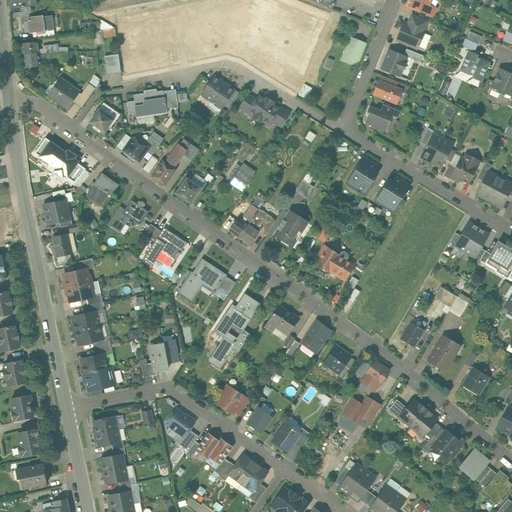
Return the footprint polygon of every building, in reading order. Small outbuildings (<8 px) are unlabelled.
[(409,0),(407,6),(433,17),(437,8),(429,5),(430,0),(409,0)] [(428,21),(411,14),(407,25),(423,32),(428,21)] [(29,17),(29,20),(28,20),(29,21),(31,33),(33,33),(44,31),(44,29),(42,18),(42,15),(29,17)] [(51,17),(42,18),(44,29),(51,28),(53,28),(51,17)] [(80,23),(80,31),(100,30),(100,23),(88,23),(80,23)] [(511,43),(511,24),(510,23),(503,40),(511,43)] [(407,25),(405,25),(403,31),(399,30),(396,38),(418,47),(424,33),(423,32),(407,25)] [(44,31),(33,33),(33,39),(53,36),(51,28),(44,29),(44,31)] [(482,37),(470,31),(466,39),(477,44),(478,44),(482,37)] [(365,44),(351,38),(342,60),(356,66),(365,44)] [(466,39),(465,39),(463,45),(474,50),(477,44),(466,39)] [(37,42),(21,44),(23,55),(39,53),(38,50),(37,42)] [(58,44),(43,46),(43,49),(38,50),(39,53),(47,52),(53,51),(68,51),(68,48),(59,48),(58,44)] [(423,56),(406,49),(404,55),(406,57),(421,63),(423,56)] [(404,55),(389,50),(381,69),(399,76),(401,70),(403,70),(406,69),(407,67),(406,64),(404,63),(406,57),(404,55)] [(68,51),(53,51),(47,52),(47,59),(60,58),(60,63),(68,62),(68,51)] [(39,53),(23,55),(24,67),(40,65),(40,60),(47,59),(47,52),(39,53)] [(477,55),(469,52),(461,70),(469,74),(470,71),(475,73),(473,77),(481,81),(489,63),(481,59),(480,60),(476,58),(477,55)] [(118,54),(104,56),(107,74),(121,72),(118,54)] [(511,74),(499,69),(494,82),(491,87),(492,87),(511,96),(511,74)] [(213,76),(201,93),(211,101),(224,84),(213,76)] [(398,82),(381,76),(379,81),(396,88),(398,82)] [(488,79),(482,93),(488,96),(492,87),(491,87),(494,82),(488,79)] [(79,92),(62,80),(55,90),(56,90),(52,97),(68,108),(79,92)] [(445,95),(450,82),(446,80),(440,93),(445,95)] [(379,81),(378,81),(373,94),(397,103),(402,91),(396,88),(379,81)] [(89,84),(78,98),(85,103),(95,88),(89,84)] [(224,84),(211,101),(222,109),(225,104),(234,91),(224,84)] [(127,102),(129,115),(136,114),(136,117),(166,113),(166,109),(178,107),(175,89),(156,92),(156,89),(144,91),(144,94),(134,95),(134,100),(127,102)] [(234,91),(225,104),(230,108),(240,94),(235,91),(234,91)] [(186,93),(177,95),(178,103),(188,101),(186,93)] [(249,94),(240,108),(248,113),(249,112),(257,100),(256,99),(249,94)] [(265,99),(259,95),(256,99),(257,100),(249,112),(254,115),(253,118),(260,122),(262,120),(269,125),(272,121),(271,120),(279,109),(273,105),(274,103),(266,98),(265,99)] [(400,111),(383,104),(381,110),(393,115),(392,116),(397,118),(400,111)] [(381,110),(369,106),(366,113),(368,114),(365,123),(386,131),(392,116),(393,115),(381,110)] [(279,109),(271,120),(272,121),(281,127),(289,113),(280,107),(279,109)] [(108,116),(99,110),(93,118),(90,122),(94,126),(95,125),(104,132),(108,126),(110,128),(118,117),(114,114),(111,112),(108,116)] [(428,128),(420,142),(426,145),(432,134),(434,131),(428,128)] [(309,131),(304,138),(311,143),(316,136),(309,131)] [(432,134),(426,145),(421,156),(431,161),(442,140),(432,134)] [(145,143),(137,137),(133,142),(130,141),(123,151),(139,162),(146,151),(155,139),(150,136),(145,143)] [(67,150),(66,152),(46,138),(35,153),(56,168),(54,171),(66,179),(67,177),(75,182),(79,177),(79,178),(85,169),(77,163),(78,162),(74,159),(76,156),(67,150)] [(155,139),(146,151),(152,155),(160,143),(155,139)] [(175,148),(165,162),(174,168),(183,155),(191,144),(183,139),(176,149),(175,148)] [(442,140),(431,161),(442,167),(446,160),(451,149),(453,145),(442,140)] [(191,144),(183,155),(192,161),(200,150),(191,144)] [(451,149),(446,160),(451,162),(456,152),(451,149)] [(480,161),(468,155),(466,159),(461,156),(455,167),(450,177),(451,177),(459,181),(460,180),(468,184),(480,161)] [(377,166),(362,157),(347,182),(365,194),(377,175),(373,172),(377,166)] [(165,162),(162,160),(151,176),(165,186),(176,170),(174,168),(165,162)] [(486,162),(478,178),(483,181),(488,172),(492,165),(486,162)] [(242,167),(237,163),(225,180),(230,183),(239,171),(242,167)] [(255,172),(243,164),(242,167),(239,171),(250,179),(255,172)] [(455,167),(450,165),(444,176),(450,179),(451,177),(450,177),(455,167)] [(309,170),(303,180),(310,184),(316,174),(309,170)] [(250,179),(239,171),(230,183),(242,191),(250,179)] [(488,172),(483,181),(476,194),(489,200),(500,178),(488,172)] [(118,185),(102,173),(87,194),(102,204),(109,194),(111,196),(118,185)] [(213,178),(208,175),(204,181),(209,185),(209,184),(213,178)] [(391,183),(387,181),(375,200),(394,211),(409,186),(395,177),(391,183)] [(511,184),(500,178),(489,200),(501,207),(508,194),(511,185),(511,184)] [(198,185),(191,180),(190,181),(186,179),(176,193),(190,203),(190,202),(198,190),(200,188),(199,188),(197,186),(198,185)] [(214,179),(208,188),(214,192),(220,183),(214,179)] [(303,180),(296,191),(307,198),(314,186),(310,184),(303,180)] [(209,185),(204,181),(199,188),(200,188),(198,190),(203,194),(209,185),(209,184),(209,185)] [(87,189),(81,185),(75,191),(80,197),(87,189)] [(266,198),(259,193),(255,199),(262,204),(266,198)] [(65,194),(53,196),(55,202),(66,200),(67,200),(65,194)] [(55,202),(43,205),(45,215),(68,209),(66,200),(55,202)] [(149,211),(131,200),(125,209),(120,206),(108,225),(120,233),(121,232),(120,232),(129,218),(140,225),(149,211)] [(336,201),(331,207),(336,210),(340,204),(336,201)] [(253,206),(250,211),(247,212),(244,217),(245,217),(242,220),(248,224),(258,210),(253,206)] [(68,209),(45,215),(48,224),(59,222),(70,219),(68,209)] [(258,210),(248,224),(239,238),(250,245),(259,232),(265,237),(267,234),(261,231),(271,217),(259,209),(258,210)] [(307,223),(289,211),(274,235),(292,247),(307,223)] [(242,220),(238,217),(229,231),(239,238),(248,224),(242,220)] [(271,217),(261,231),(267,234),(276,220),(271,217)] [(70,219),(59,222),(61,227),(68,226),(72,225),(71,219),(70,219)] [(334,226),(323,219),(314,235),(324,241),(334,226)] [(72,225),(68,226),(70,232),(81,230),(80,223),(72,225)] [(460,236),(455,246),(464,252),(478,228),(477,227),(476,227),(474,226),(474,225),(473,225),(469,223),(460,236)] [(151,224),(143,236),(149,240),(150,238),(157,228),(151,224)] [(157,228),(150,238),(155,241),(162,231),(157,228)] [(480,229),(478,228),(464,252),(474,257),(480,248),(488,234),(484,232),(484,231),(483,231),(481,230),(481,229),(480,229)] [(187,243),(169,231),(166,236),(161,233),(162,231),(155,241),(144,259),(152,264),(164,247),(178,257),(180,253),(187,243)] [(455,233),(448,245),(454,248),(455,246),(460,236),(455,233)] [(67,234),(53,238),(57,257),(72,253),(67,234)] [(511,248),(499,241),(488,259),(498,265),(508,271),(511,263),(511,248)] [(330,271),(340,255),(324,245),(318,255),(320,256),(316,263),(321,266),(320,268),(320,271),(325,274),(328,273),(329,271),(330,272),(330,271)] [(485,251),(480,248),(474,257),(473,259),(478,263),(480,260),(485,251)] [(490,254),(485,251),(480,260),(485,263),(488,259),(490,254)] [(340,255),(330,271),(344,279),(353,265),(345,260),(348,257),(347,254),(344,252),(341,253),(340,255)] [(93,258),(79,261),(81,270),(87,269),(95,268),(93,258)] [(498,265),(488,259),(485,263),(496,270),(498,266),(498,265)] [(226,275),(202,260),(197,267),(199,268),(195,274),(192,272),(178,293),(191,301),(204,282),(215,289),(212,293),(214,293),(217,288),(225,276),(226,275)] [(511,263),(508,271),(498,265),(498,266),(496,270),(495,272),(508,280),(511,272),(511,263)] [(81,270),(64,274),(67,288),(90,282),(87,269),(81,270)] [(235,283),(225,276),(217,288),(228,294),(235,283)] [(511,285),(506,281),(499,292),(505,296),(511,285)] [(90,282),(67,288),(70,302),(86,298),(93,296),(90,282)] [(458,297),(440,287),(434,298),(451,308),(458,297)] [(360,292),(354,288),(347,300),(353,303),(360,292)] [(7,291),(0,292),(0,316),(12,314),(10,305),(12,304),(11,298),(9,299),(7,291)] [(270,291),(261,304),(267,308),(276,295),(270,291)] [(238,353),(250,334),(243,330),(261,304),(245,293),(236,307),(232,304),(214,331),(225,339),(235,346),(233,350),(238,353)] [(101,294),(93,296),(86,298),(88,305),(102,302),(103,302),(101,294)] [(505,296),(496,310),(502,313),(505,308),(510,299),(505,296)] [(468,303),(458,297),(451,308),(449,311),(460,317),(468,303)] [(102,302),(88,305),(87,305),(89,313),(96,311),(96,312),(104,310),(102,302)] [(294,316),(279,306),(274,313),(266,324),(266,325),(274,329),(274,330),(276,326),(288,334),(299,319),(294,316)] [(89,313),(72,317),(76,330),(99,325),(96,312),(96,311),(89,313)] [(174,314),(165,315),(166,326),(174,326),(174,314)] [(316,320),(301,343),(316,353),(331,330),(316,320)] [(424,330),(411,322),(400,339),(413,347),(424,330)] [(14,325),(0,328),(0,344),(0,345),(2,352),(19,348),(17,339),(19,339),(18,333),(16,333),(14,325)] [(99,325),(76,330),(79,344),(94,340),(102,339),(102,338),(99,325)] [(290,335),(283,345),(288,348),(294,340),(295,338),(290,335)] [(443,335),(428,361),(427,360),(427,361),(445,372),(446,371),(445,371),(461,346),(443,335)] [(109,336),(102,338),(102,339),(94,340),(96,348),(111,344),(109,336)] [(225,339),(211,359),(221,365),(219,368),(220,369),(233,350),(235,346),(225,339)] [(174,340),(162,343),(163,343),(167,363),(178,361),(177,354),(174,340)] [(288,348),(283,357),(288,361),(300,344),(294,340),(288,348)] [(162,343),(150,346),(153,363),(155,371),(156,371),(168,369),(167,363),(163,343),(162,343)] [(111,344),(96,348),(98,355),(104,354),(105,355),(113,353),(111,344)] [(351,357),(336,346),(323,363),(339,374),(345,365),(351,357)] [(190,353),(183,349),(180,354),(177,354),(178,361),(183,364),(190,353)] [(477,355),(471,352),(465,363),(470,366),(477,355)] [(98,355),(81,359),(84,373),(108,367),(107,367),(105,355),(104,354),(98,355)] [(147,364),(146,359),(140,360),(144,377),(150,376),(147,364)] [(21,360),(4,363),(5,369),(2,370),(4,380),(7,379),(9,386),(26,383),(24,374),(26,373),(25,367),(23,368),(21,360)] [(375,361),(371,367),(363,361),(355,372),(363,378),(361,381),(361,382),(358,386),(366,392),(365,393),(369,395),(373,390),(374,391),(389,370),(375,361)] [(153,363),(147,364),(150,376),(157,375),(156,371),(155,371),(153,363)] [(350,369),(345,365),(339,374),(337,376),(343,381),(350,369)] [(108,367),(84,373),(88,391),(115,384),(111,366),(107,367),(108,367)] [(473,367),(463,384),(479,394),(489,377),(473,367)] [(248,400),(227,387),(222,394),(224,396),(219,404),(232,412),(233,411),(239,402),(244,405),(248,400)] [(31,394),(11,398),(14,411),(11,411),(13,421),(16,420),(16,421),(33,418),(30,401),(32,400),(31,394)] [(319,402),(328,405),(331,397),(322,394),(319,402)] [(380,405),(367,397),(362,405),(353,419),(366,428),(380,405)] [(353,399),(343,414),(353,419),(362,405),(353,399)] [(407,408),(396,399),(388,409),(398,418),(399,416),(407,408)] [(407,408),(399,416),(411,426),(426,409),(420,404),(414,399),(407,408)] [(239,402),(233,411),(238,415),(244,405),(239,402)] [(511,409),(508,407),(497,427),(509,434),(511,431),(511,428),(511,409)] [(262,432),(272,418),(258,408),(248,423),(262,432)] [(194,422),(176,409),(166,423),(171,427),(172,429),(176,432),(178,432),(184,436),(189,429),(194,422)] [(426,409),(411,426),(423,436),(425,434),(435,422),(438,419),(431,414),(432,414),(426,409)] [(150,410),(142,412),(145,424),(153,422),(150,410)] [(115,417),(93,421),(96,434),(117,429),(115,417)] [(286,422),(273,441),(287,451),(293,443),(300,433),(300,432),(299,432),(298,434),(293,430),(293,429),(292,429),(293,427),(286,422)] [(435,422),(425,434),(430,439),(434,435),(440,426),(435,422)] [(300,433),(293,443),(301,449),(311,434),(303,428),(300,432),(300,433)] [(38,429),(18,433),(21,446),(18,446),(20,455),(23,455),(23,456),(40,452),(37,435),(39,435),(38,429)] [(117,429),(96,434),(98,446),(111,444),(120,442),(117,429)] [(199,436),(189,429),(184,436),(178,444),(188,451),(195,441),(199,436)] [(456,440),(446,431),(439,439),(432,447),(433,447),(442,455),(440,459),(445,463),(464,441),(459,437),(456,440)] [(219,441),(208,433),(200,445),(196,450),(196,451),(207,458),(207,459),(209,456),(219,441)] [(430,439),(422,448),(428,453),(433,447),(432,447),(439,439),(434,435),(430,439)] [(221,439),(219,441),(209,456),(207,459),(207,458),(205,461),(216,468),(219,463),(220,464),(224,458),(232,447),(221,439)] [(120,442),(111,444),(112,450),(124,447),(123,441),(120,442)] [(188,451),(186,454),(191,458),(196,451),(196,450),(200,445),(195,441),(188,451)] [(124,447),(112,450),(114,456),(122,454),(125,454),(124,447)] [(489,462),(474,449),(460,466),(475,479),(486,465),(489,462)] [(114,456),(101,458),(103,471),(125,467),(122,454),(114,456)] [(250,460),(243,455),(235,465),(229,474),(241,483),(254,464),(249,461),(250,460)] [(224,458),(220,464),(219,463),(216,468),(214,471),(220,475),(229,462),(224,458)] [(30,461),(16,463),(17,469),(31,466),(30,461),(29,461),(30,461)] [(229,462),(220,475),(219,476),(225,480),(229,474),(235,465),(230,461),(229,462)] [(17,469),(15,470),(19,470),(23,488),(46,484),(44,472),(44,471),(43,464),(31,466),(17,469)] [(254,464),(241,483),(253,491),(253,492),(259,483),(267,472),(260,467),(260,468),(254,464)] [(340,486),(339,487),(349,494),(366,471),(355,464),(350,471),(340,486)] [(486,465),(475,479),(479,483),(491,469),(486,465)] [(125,467),(103,471),(106,484),(119,481),(128,479),(127,479),(125,467)] [(344,467),(335,482),(340,486),(350,471),(344,467)] [(491,469),(479,483),(485,488),(497,474),(491,469)] [(366,471),(349,494),(359,501),(360,500),(367,490),(376,478),(366,471)] [(485,488),(484,490),(493,497),(495,494),(500,498),(511,485),(504,478),(505,476),(500,471),(497,474),(485,488)] [(128,479),(119,481),(120,487),(132,485),(130,478),(127,479),(128,479)] [(259,483),(253,492),(253,491),(248,497),(256,503),(267,488),(259,483)] [(132,485),(120,487),(121,493),(130,491),(130,492),(133,491),(132,485)] [(370,507),(369,508),(374,511),(381,511),(395,493),(385,485),(377,497),(370,507)] [(300,501),(284,489),(277,498),(275,499),(275,501),(272,505),(278,509),(275,511),(295,511),(296,511),(302,502),(300,501)] [(372,494),(367,490),(360,500),(365,504),(372,494)] [(121,493),(108,496),(111,508),(133,504),(130,492),(130,491),(121,493)] [(395,493),(381,511),(396,511),(405,500),(395,493)] [(377,497),(372,494),(365,504),(370,507),(377,497)] [(190,497),(186,502),(197,509),(201,503),(190,497)] [(303,511),(310,503),(302,497),(300,501),(302,502),(296,511),(297,511),(303,511)] [(68,511),(66,499),(55,502),(57,508),(43,511),(68,511)] [(511,502),(508,499),(496,511),(504,511),(511,502)] [(422,511),(423,511),(428,505),(421,500),(416,507),(422,511)]
